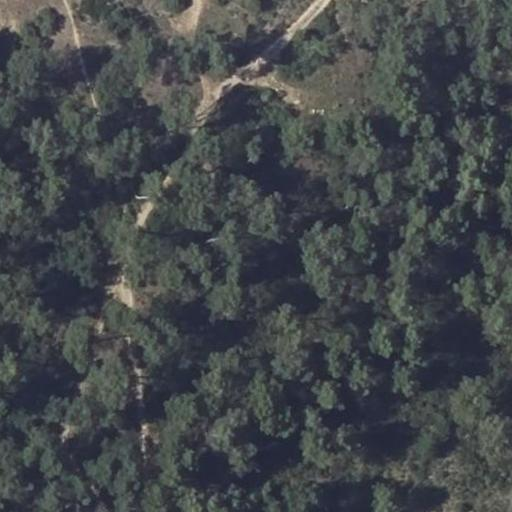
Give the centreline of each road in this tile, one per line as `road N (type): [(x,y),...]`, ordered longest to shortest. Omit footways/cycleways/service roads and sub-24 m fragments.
road 1 (track): [(155,511),(144,477),(124,258),(205,105),(251,74),(327,0)]
road 2 (track): [(124,258),(72,402),(68,440),(103,511)]
